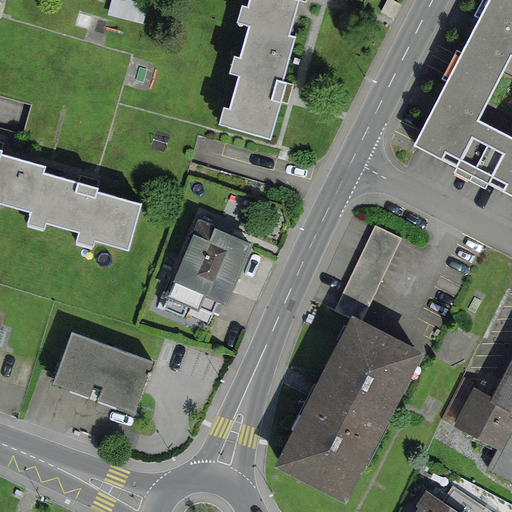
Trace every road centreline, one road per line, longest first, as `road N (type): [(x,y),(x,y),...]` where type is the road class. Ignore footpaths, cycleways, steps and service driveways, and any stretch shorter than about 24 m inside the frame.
road 1 (residential): [(218,477),(266,345),(352,160)]
road 2 (residential): [(352,160),(432,0)]
road 3 (residential): [(352,160),(511,240)]
road 4 (tertiary): [(157,509),(0,442)]
